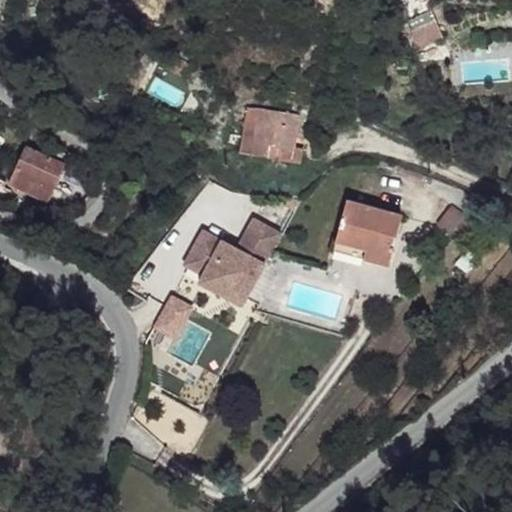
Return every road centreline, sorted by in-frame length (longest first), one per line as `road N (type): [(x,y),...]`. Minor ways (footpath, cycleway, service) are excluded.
road 1 (unknown): [(120,415),(236,502),(264,501),(458,252)]
road 2 (unclassified): [(91,511),(92,478),(120,415),(125,340),(97,288),(30,259)]
road 3 (residential): [(30,259),(81,226),(105,186),(95,153),(26,117),(0,88)]
road 4 (unclassified): [(511,354),(314,511)]
